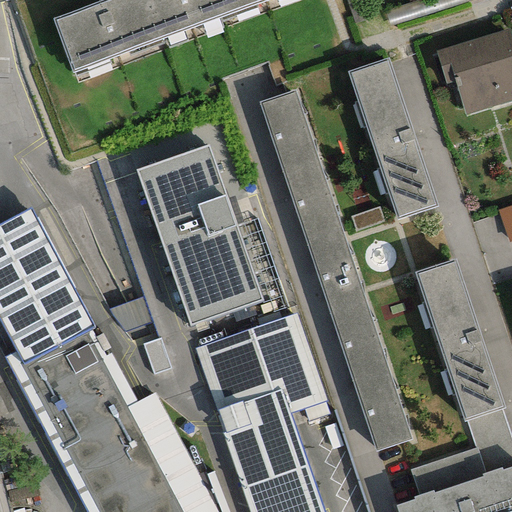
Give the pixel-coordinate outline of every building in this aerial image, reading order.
[(147,56),(126,0),(103,0),(52,19),(72,74),(74,73),(77,82),(147,56)] [(226,27),(216,0),(126,0),(147,56),(226,27)] [(216,0),(226,27),(298,0),(216,0)] [(456,72),(467,106),(511,91),(511,50),(511,51),(503,26),(437,47),(446,75),(456,72)] [(389,67),(351,79),(399,225),(437,212),(389,67)] [(295,90),(258,102),(281,173),(318,161),(295,90)] [(211,154),(137,181),(196,340),(271,312),(211,154)] [(343,236),(318,161),(281,173),(307,247),(343,236)] [(511,200),(497,205),(506,236),(511,234),(511,200)] [(356,229),(383,220),(378,206),(352,215),(356,229)] [(93,330),(29,212),(0,226),(0,322),(16,350),(24,365),(93,330)] [(365,304),(343,236),(307,247),(329,315),(365,304)] [(455,259),(414,272),(463,422),(467,421),(503,410),(455,259)] [(146,293),(113,304),(123,331),(155,320),(146,293)] [(387,370),(365,304),(329,315),(352,381),(387,370)] [(200,354),(257,511),(327,511),(294,419),(329,406),(298,319),(200,354)] [(24,365),(16,350),(4,357),(85,511),(216,511),(154,391),(137,400),(102,332),(95,335),(93,330),(24,365)] [(142,342),(155,372),(172,365),(159,335),(142,342)] [(411,440),(387,370),(352,381),(375,451),(411,440)] [(511,511),(511,438),(503,410),(467,421),(476,449),(409,470),(417,496),(413,497),(413,500),(396,505),(397,511),(511,511)]
